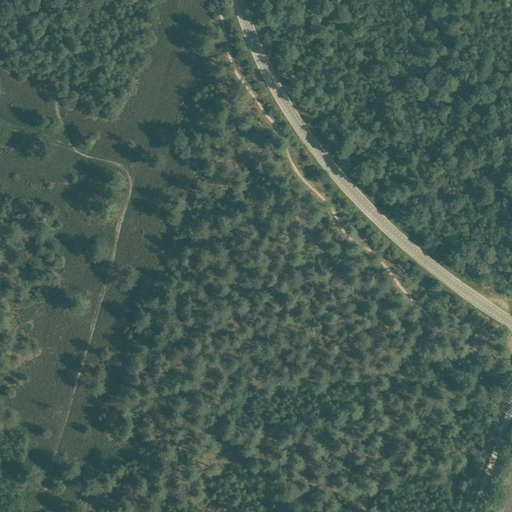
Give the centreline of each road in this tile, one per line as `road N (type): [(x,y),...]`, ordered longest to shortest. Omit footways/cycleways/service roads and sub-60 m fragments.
road 1 (tertiary): [(511,323),(436,271),(354,194),(299,128),(257,57),(237,0)]
road 2 (track): [(136,171),(39,511)]
road 3 (track): [(187,0),(136,171)]
